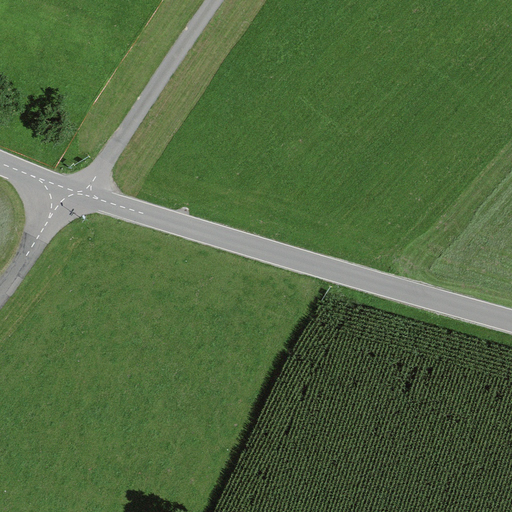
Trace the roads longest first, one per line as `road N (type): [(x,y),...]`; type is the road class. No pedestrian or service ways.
road 1 (unclassified): [(73,192),(511,321)]
road 2 (unclassified): [(73,192),(233,0)]
road 3 (unclassified): [(0,288),(73,192)]
